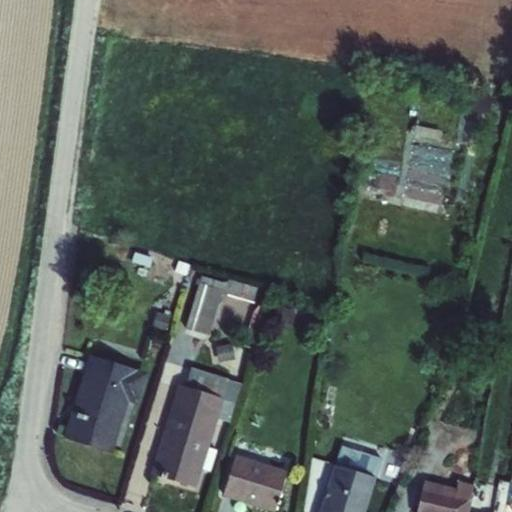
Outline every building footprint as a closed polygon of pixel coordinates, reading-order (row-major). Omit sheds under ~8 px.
[(150,255),(132,249),(128,259),(147,265),(150,255)] [(178,262),(174,273),(185,276),(188,266),(178,262)] [(220,296),(223,284),(201,277),(185,329),(208,336),(220,296)] [(223,284),(220,296),(254,306),(259,289),(228,280),(227,285),(223,284)] [(274,307),(271,321),(290,325),(293,311),(274,307)] [(155,313),(150,329),(164,333),(169,318),(155,313)] [(88,356),(62,439),(112,455),(128,404),(137,407),(147,374),(88,356)] [(177,386),(150,475),(196,488),(217,419),(230,423),(242,384),(227,380),(195,370),(189,389),(177,386)] [(235,456),(222,497),(272,511),(273,511),(286,472),(235,456)] [(335,467),(320,511),(363,511),(374,479),(335,467)] [(466,511),(472,486),(458,482),(454,496),(441,491),(442,486),(424,481),(416,511),(466,511)] [(502,511),(508,483),(498,481),(493,511),(502,511)]
